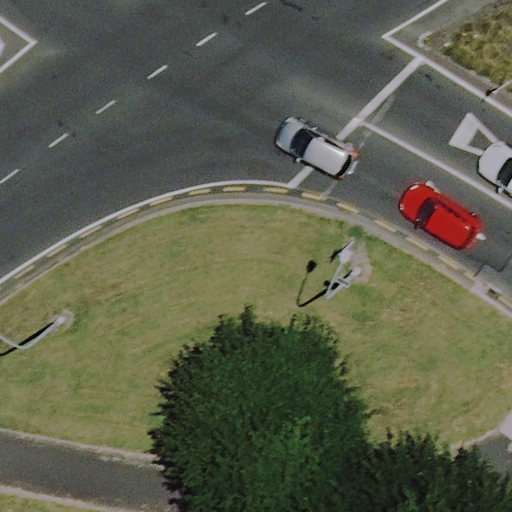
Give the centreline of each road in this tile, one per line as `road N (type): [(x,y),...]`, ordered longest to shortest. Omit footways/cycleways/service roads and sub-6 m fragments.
road 1 (secondary): [(511,216),(250,50)]
road 2 (secondary): [(450,0),(386,27),(250,50)]
road 3 (secondary): [(165,47),(0,171)]
road 4 (secondary): [(165,47),(51,22),(0,0)]
